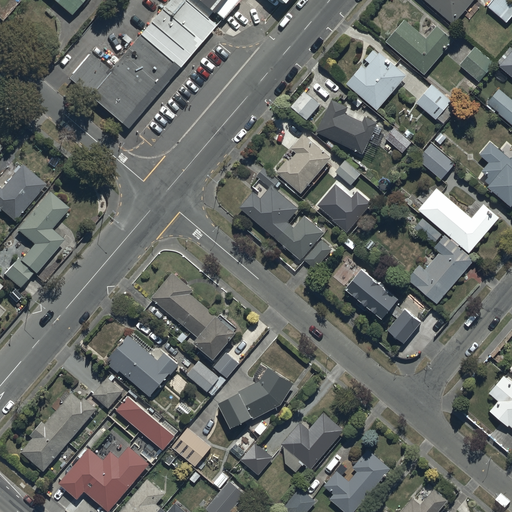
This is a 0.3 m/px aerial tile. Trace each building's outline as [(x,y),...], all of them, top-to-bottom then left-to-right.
[(53,0),(72,16),(84,0),(53,0)] [(209,21),(184,0),(170,0),(109,72),(89,55),(73,74),(127,119),(209,21)] [(195,0),(211,14),(213,12),(223,20),(240,0),(195,0)] [(425,0),(453,24),(473,0),(425,0)] [(511,18),(511,3),(508,0),(492,0),(488,5),(508,23),(511,18)] [(419,2),(415,6),(432,20),(435,16),(419,2)] [(404,19),(386,40),(425,74),(454,40),(438,25),(426,38),(404,19)] [(475,47),(460,64),(479,81),(494,62),(475,47)] [(362,64),(346,83),(377,109),(407,74),(380,51),(378,54),(373,50),(366,58),(370,62),(365,67),(362,64)] [(511,53),(499,69),(511,79),(511,53)] [(459,106),(432,84),(416,103),(436,119),(437,118),(444,124),(459,106)] [(511,98),(499,88),(486,103),(511,124),(511,98)] [(320,103),(305,90),(293,104),(308,117),(320,103)] [(331,99),(316,132),(363,154),(378,123),(365,117),(363,121),(345,113),(348,107),(331,99)] [(396,127),(386,138),(403,152),(411,143),(408,141),(413,135),(407,130),(403,134),(396,127)] [(286,160),(277,171),(301,193),(331,158),(303,134),(283,157),(286,160)] [(490,184),(488,186),(511,206),(511,205),(511,158),(511,159),(491,141),(480,154),(490,162),(483,170),(490,176),(486,180),(490,184)] [(432,144),(418,158),(441,179),(455,164),(432,144)] [(343,162),(335,170),(351,184),(359,175),(343,162)] [(0,188),(0,207),(15,220),(45,184),(23,165),(2,190),(0,188)] [(252,191),(240,206),(302,259),(325,231),(304,214),(294,226),(288,221),(299,208),(274,186),(279,180),(264,167),(257,176),(270,187),(261,198),(252,191)] [(437,187),(419,209),(469,253),(500,217),(484,204),(472,218),(437,187)] [(36,274),(64,240),(52,229),(70,209),(50,192),(18,230),(35,244),(21,260),(18,257),(4,274),(21,288),(34,272),(36,274)] [(422,218),(414,227),(433,244),(441,234),(422,218)] [(420,263),(407,278),(438,302),(474,260),(444,235),(434,247),(441,253),(428,269),(420,263)] [(332,248),(322,239),(305,259),(315,268),(332,248)] [(363,267),(346,287),(361,300),(357,304),(364,311),(368,306),(381,318),(399,298),(363,267)] [(174,272),(152,298),(198,336),(194,341),(214,358),(236,331),(235,329),(237,327),(220,313),(217,317),(190,293),(194,289),(174,272)] [(422,321),(405,307),(387,330),(404,343),(422,321)] [(119,372),(121,370),(153,394),(170,373),(173,375),(181,365),(165,353),(159,360),(128,335),(109,360),(112,362),(110,365),(119,372)] [(240,363),(227,352),(215,367),(227,377),(240,363)] [(198,361),(188,374),(208,391),(219,378),(198,361)] [(259,382),(219,402),(232,427),(254,416),(256,417),(281,404),(294,383),(268,366),(267,368),(260,364),(254,375),(261,379),(259,382)] [(498,402),(490,411),(508,427),(510,425),(511,426),(511,380),(505,374),(488,393),(498,402)] [(108,378),(93,394),(109,408),(124,392),(108,378)] [(45,471),(98,408),(85,397),(83,400),(73,391),(46,423),(43,420),(31,435),(34,438),(22,452),(45,471)] [(130,395),(118,409),(164,449),(176,435),(130,395)] [(182,401),(176,408),(186,417),(192,410),(182,401)] [(284,460),(296,471),(302,464),(303,465),(304,463),(311,469),(345,429),(324,411),(309,429),(300,421),(282,444),(285,446),(283,448),(284,460)] [(189,427),(173,446),(196,466),(212,446),(189,427)] [(239,458),(256,437),(247,430),(230,450),(239,458)] [(241,459),(259,474),(273,457),(255,442),(241,459)] [(90,448),(60,482),(79,497),(85,490),(111,510),(150,463),(129,445),(119,457),(112,451),(104,460),(90,448)] [(353,511),(391,468),(368,449),(353,467),(358,470),(349,481),(336,470),(323,485),(333,494),(330,498),(346,511),(353,511)] [(229,478),(222,472),(213,483),(220,488),(229,478)] [(147,478),(118,511),(187,511),(175,502),(167,511),(157,503),(165,493),(147,478)] [(229,511),(245,494),(229,480),(206,508),(210,511),(229,511)] [(287,511),(306,511),(316,501),(300,487),(283,508),(287,511)] [(436,511),(448,499),(434,487),(420,503),(412,497),(399,511),(390,511),(387,509),(384,511),(436,511)]
